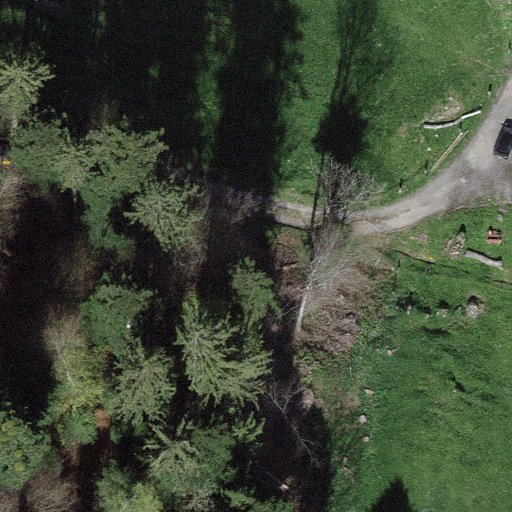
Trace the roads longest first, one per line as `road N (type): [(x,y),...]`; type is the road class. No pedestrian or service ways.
road 1 (track): [(7,139),(306,220),(438,206),(511,112)]
road 2 (track): [(0,137),(176,249),(311,287),(477,303),(511,289)]
